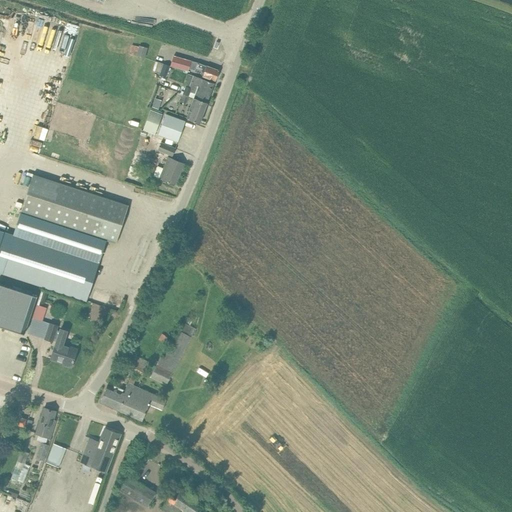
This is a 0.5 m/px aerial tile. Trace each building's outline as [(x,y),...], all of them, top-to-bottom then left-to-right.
[(130,54),(137,55),(137,56),(144,58),(146,47),(139,46),(139,47),(132,45),(130,54)] [(174,55),(171,65),(189,71),(192,61),(174,55)] [(153,71),(161,73),(160,75),(166,77),(170,66),(156,61),(153,71)] [(197,62),(195,69),(197,70),(201,71),(200,73),(202,74),(205,75),(204,76),(206,77),(215,80),(219,70),(209,67),(200,63),(197,62)] [(189,96),(194,98),(207,102),(214,83),(205,80),(202,87),(198,86),(196,93),(191,91),(192,88),(186,86),(184,92),(182,91),(181,93),(189,96)] [(186,103),(189,96),(181,93),(180,95),(182,96),(180,101),(186,103)] [(191,98),(186,111),(188,113),(186,118),(200,123),(207,102),(194,98),(193,99),(191,98)] [(150,110),(143,130),(155,134),(162,114),(150,110)] [(164,137),(178,142),(185,120),(166,114),(158,135),(164,137)] [(162,151),(173,156),(176,147),(163,142),(161,141),(157,153),(160,155),(162,151)] [(159,178),(166,181),(175,185),(184,163),(168,156),(159,178)] [(33,174),(22,208),(108,236),(106,240),(116,243),(129,205),(119,202),(33,174)] [(21,208),(14,233),(99,261),(108,236),(21,208)] [(14,233),(0,228),(0,272),(1,273),(14,233)] [(14,233),(1,273),(77,298),(87,301),(100,261),(14,233)] [(0,325),(6,327),(18,289),(17,288),(0,282),(0,325)] [(18,289),(6,327),(25,333),(38,295),(37,295),(18,289)] [(161,356),(158,363),(152,377),(168,384),(174,371),(196,329),(189,325),(192,320),(186,316),(164,357),(161,356)] [(43,338),(44,339),(53,341),(53,340),(56,330),(58,326),(49,323),(43,338)] [(56,341),(51,359),(63,363),(63,364),(71,367),(73,362),(74,360),(74,359),(77,349),(63,344),(68,331),(61,328),(60,331),(56,330),(53,340),(56,341)] [(162,333),(159,339),(165,343),(168,336),(162,333)] [(127,367),(137,371),(143,374),(148,361),(133,355),(127,367)] [(106,387),(100,402),(119,410),(142,421),(149,405),(162,410),(166,401),(167,399),(134,385),(133,384),(128,382),(124,393),(107,385),(106,387)] [(36,433),(48,437),(50,438),(51,437),(56,420),(53,419),(56,411),(44,407),(36,433)] [(11,422),(24,426),(26,419),(13,415),(11,422)] [(106,472),(121,433),(105,427),(99,441),(90,438),(80,462),(106,472)] [(49,445),(46,444),(40,442),(35,458),(43,461),(49,445)] [(66,450),(54,445),(47,463),(59,468),(66,450)] [(22,450),(17,461),(24,464),(28,454),(28,453),(22,450)] [(128,476),(120,490),(147,507),(156,492),(128,476)] [(174,486),(169,494),(159,509),(164,511),(178,511),(180,509),(184,511),(197,511),(202,504),(174,486)]
